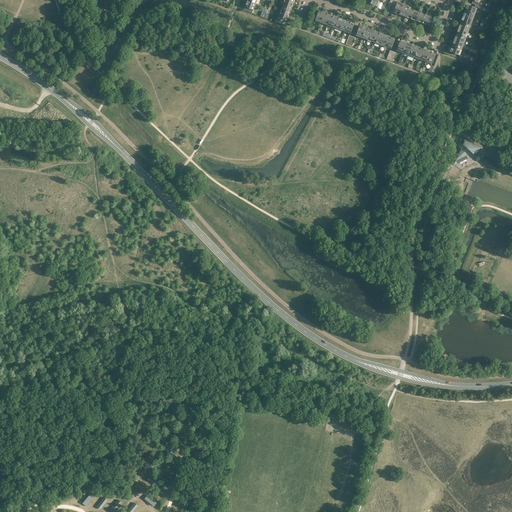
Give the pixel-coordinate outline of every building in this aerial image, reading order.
[(394,0),(393,4),(396,5),(393,12),(399,14),(402,6),(403,4),(397,2),(394,0)] [(243,10),(252,13),(255,4),(247,1),(245,7),(245,9),(244,9),(243,10)] [(290,11),(292,5),(284,2),(282,8),(290,11)] [(467,5),(464,11),(474,14),(476,8),(467,5)] [(399,14),(405,17),(408,8),(402,6),(399,14)] [(288,17),(290,11),(282,8),(279,13),(288,17)] [(405,17),(411,19),(414,10),(408,8),(405,17)] [(411,19),(417,21),(420,13),(414,10),(411,19)] [(318,11),(317,14),(314,13),(312,19),(315,20),(321,23),(324,13),(318,11)] [(474,14),(464,11),(462,17),(472,20),(474,14)] [(286,22),(288,17),(279,13),(277,19),(276,19),(275,22),(281,24),(282,21),(286,22)] [(324,13),(321,23),(327,25),(330,15),(324,13)] [(417,21),(422,23),(426,15),(420,13),(417,21)] [(330,15),(327,25),(333,27),(336,17),(330,15)] [(426,15),(422,23),(428,25),(431,17),(426,15)] [(336,17),(333,27),(338,29),(342,19),(336,17)] [(462,17),(460,23),(470,26),(472,20),(462,17)] [(342,19),(338,29),(344,31),(348,22),(342,19)] [(350,33),(354,24),(348,22),(344,31),(350,33)] [(470,26),(460,23),(458,29),(467,32),(470,26)] [(361,38),(365,28),(359,26),(355,35),(361,38)] [(371,30),(365,28),(361,38),(367,40),(371,30)] [(458,29),(456,34),(465,38),(467,32),(458,29)] [(373,42),(377,32),(371,30),(367,40),(373,42)] [(383,35),(377,32),(373,42),(379,44),(383,35)] [(465,38),(456,34),(454,40),(463,44),(465,38)] [(385,46),(389,37),(383,35),(379,44),(385,46)] [(394,39),(389,37),(385,46),(391,48),(394,39)] [(454,40),(452,46),(461,49),(463,44),(454,40)] [(396,50),(402,53),(406,43),(400,41),(396,50)] [(406,43),(402,53),(408,55),(412,45),(406,43)] [(412,45),(408,55),(414,57),(418,47),(412,45)] [(461,49),(452,46),(449,52),(459,55),(461,49)] [(418,47),(414,57),(420,59),(423,50),(418,47)] [(423,50),(420,59),(425,61),(429,52),(423,50)] [(429,52),(425,61),(431,63),(435,54),(429,52)] [(466,140),(461,143),(473,154),(474,155),(483,150),(483,146),(481,145),(463,139),(466,140)] [(452,162),(451,164),(453,165),(469,157),(459,148),(452,162)]
